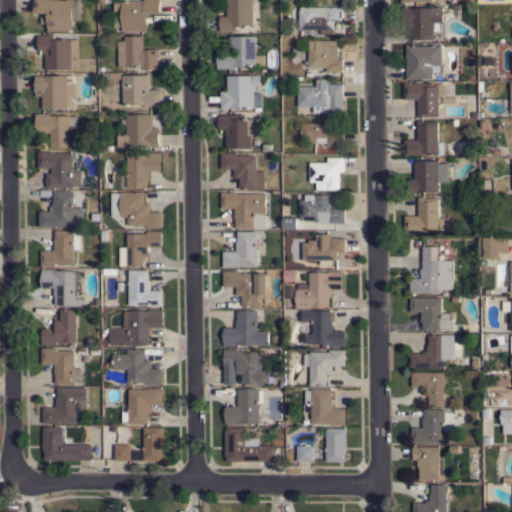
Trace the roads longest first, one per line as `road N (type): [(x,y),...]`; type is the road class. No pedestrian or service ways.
road 1 (residential): [(380,511),(374,0)]
road 2 (residential): [(195,0),(197,482)]
road 3 (residential): [(12,0),(13,480)]
road 4 (residential): [(13,480),(380,484)]
